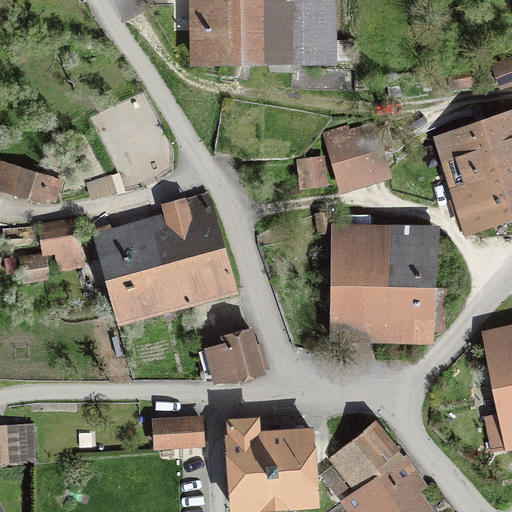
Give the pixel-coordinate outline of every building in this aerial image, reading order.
[(334,60),(332,0),(194,0),(195,62),(334,60)] [(511,58),(495,65),(502,83),(511,80),(511,58)] [(469,69),(449,73),(452,88),(472,84),(469,69)] [(400,86),(387,87),(389,97),(401,96),(400,86)] [(467,231),(511,214),(511,109),(437,136),(467,231)] [(348,127),(325,133),(339,179),(383,165),(371,125),(349,132),(348,127)] [(321,158),(300,161),(303,184),(324,181),(321,158)] [(0,162),(0,188),(42,201),(45,192),(56,195),(60,180),(0,162)] [(207,194),(162,206),(165,217),(95,236),(118,321),(235,290),(220,231),(207,194)] [(40,226),(44,253),(56,251),(59,268),(84,264),(77,219),(40,226)] [(331,337),(432,339),(437,234),(332,232),(331,337)] [(19,235),(17,237),(16,240),(15,243),(16,246),(18,249),(19,250),(22,252),(25,252),(28,251),(31,249),(32,247),(34,245),(34,241),(33,238),(31,236),(28,235),(25,234),(22,234),(19,235)] [(46,256),(20,261),(23,280),(49,276),(46,256)] [(511,327),(484,333),(491,377),(501,423),(488,426),(493,450),(507,447),(507,445),(511,444),(511,327)] [(221,345),(201,351),(209,381),(235,380),(262,373),(260,363),(265,362),(261,345),(255,347),(250,329),(219,338),(221,345)] [(155,421),(157,446),(202,443),(200,418),(155,421)] [(317,501),(312,431),(258,435),(257,419),(229,421),(230,437),(227,437),(232,507),(317,501)] [(375,421),(343,447),(368,483),(403,456),(375,421)] [(0,428),(0,459),(34,458),(33,445),(23,445),(22,427),(0,428)] [(358,490),(368,483),(343,447),(332,457),(358,490)] [(368,483),(358,490),(343,501),(350,511),(424,511),(429,509),(411,483),(419,477),(403,456),(368,483)] [(331,465),(320,474),(336,495),(347,487),(331,465)]
